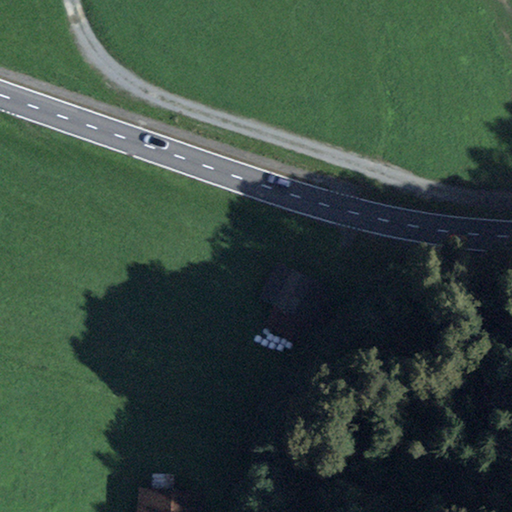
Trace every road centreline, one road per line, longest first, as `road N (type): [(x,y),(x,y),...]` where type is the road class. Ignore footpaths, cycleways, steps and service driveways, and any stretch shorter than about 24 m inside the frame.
road 1 (primary): [(0,94),(348,210),(511,236)]
road 2 (track): [(348,210),(346,313),(270,422),(225,511)]
